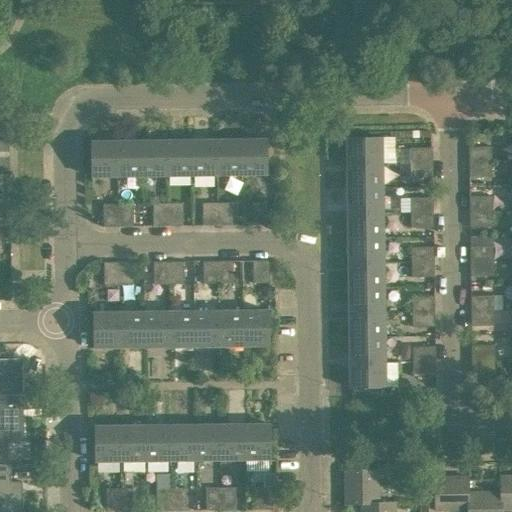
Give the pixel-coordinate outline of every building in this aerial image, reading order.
[(347,139),(347,165),(383,164),(383,139),(347,139)] [(267,140),(242,141),(242,176),(268,176),(267,140)] [(143,142),(144,177),(168,177),(168,141),(143,142)] [(168,141),(168,177),(193,177),(192,141),(168,141)] [(192,141),(193,177),(218,176),(217,141),(192,141)] [(242,176),(242,141),(217,141),(218,176),(242,176)] [(93,177),(118,177),(117,142),(93,142),(93,177)] [(117,142),(118,177),(144,177),(143,142),(117,142)] [(470,148),(470,164),(494,163),(494,148),(470,148)] [(412,149),(412,164),(434,164),(433,149),(412,149)] [(494,178),(494,163),(470,164),(470,179),(494,178)] [(383,164),(347,165),(348,189),(383,189),(383,164)] [(434,179),(434,164),(412,164),(412,179),(434,179)] [(383,189),(348,189),(348,214),(384,214),(383,189)] [(412,198),(412,214),(434,213),(434,198),(412,198)] [(470,198),(471,213),(494,213),(494,198),(470,198)] [(183,204),(169,205),(169,227),(184,227),(183,204)] [(204,227),(219,227),(218,204),(204,204),(204,227)] [(233,204),(218,204),(219,227),(233,226),(233,204)] [(253,204),(253,226),(268,226),(268,204),(253,204)] [(104,228),(119,228),(119,205),(104,205),(104,228)] [(134,205),(119,205),(119,228),(135,227),(134,205)] [(154,227),(169,227),(169,205),(154,205),(154,227)] [(434,229),(434,213),(412,214),(413,229),(434,229)] [(494,228),(494,213),(471,213),(471,228),(494,228)] [(348,239),(384,238),(384,214),(348,214),(348,239)] [(349,264),(384,264),(384,238),(348,239),(349,264)] [(471,247),(471,262),(494,262),(494,247),(471,247)] [(413,248),(413,263),(434,263),(434,248),(413,248)] [(254,285),(269,285),(269,262),(254,262),(254,285)] [(494,277),(494,262),(471,262),(471,277),(494,277)] [(155,286),(170,286),(169,263),(155,263),(155,286)] [(184,263),(169,263),(170,286),(184,285),(184,263)] [(205,285),(220,285),(219,263),(205,263),(205,285)] [(234,263),(219,263),(220,285),(235,285),(234,263)] [(434,278),(434,263),(413,263),(413,278),(434,278)] [(106,286),(121,286),(120,264),(105,264),(106,286)] [(135,264),(120,264),(121,286),(136,286),(135,264)] [(349,288),(384,287),(384,264),(349,264),(349,288)] [(349,314),(385,313),(384,287),(349,288),(349,314)] [(471,297),(471,312),(494,312),(494,297),(471,297)] [(413,298),(413,313),(435,313),(435,298),(413,298)] [(219,348),(219,312),(194,313),(195,348),(219,348)] [(244,347),(244,312),(219,312),(219,348),(244,347)] [(269,312),(244,312),(244,347),(270,347),(269,312)] [(494,327),(494,312),(471,312),(471,328),(494,327)] [(95,349),(120,349),(120,313),(94,313),(95,349)] [(120,313),(120,349),(145,349),(145,313),(120,313)] [(145,313),(145,349),(170,348),(170,313),(145,313)] [(170,313),(170,348),(195,348),(194,313),(170,313)] [(350,338),(385,337),(385,313),(349,314),(350,338)] [(435,328),(435,313),(413,313),(413,328),(435,328)] [(350,363),(385,363),(385,337),(350,338),(350,363)] [(472,347),(472,362),(495,362),(495,347),(472,347)] [(413,348),(413,362),(435,362),(435,348),(413,348)] [(10,365),(8,362),(2,363),(0,362),(0,394),(1,395),(22,395),(21,368),(10,368),(10,365)] [(435,377),(435,362),(413,362),(414,377),(435,377)] [(495,376),(495,362),(472,362),(472,376),(495,376)] [(385,388),(385,363),(350,363),(350,388),(385,388)] [(0,394),(0,437),(22,438),(22,406),(1,406),(1,395),(0,394)] [(198,462),(198,426),(172,427),(172,463),(198,462)] [(198,426),(198,462),(223,462),(222,426),(198,426)] [(222,426),(223,462),(247,462),(247,426),(222,426)] [(271,426),(247,426),(247,462),(271,462),(271,426)] [(96,463),(124,463),(124,427),(96,427),(96,463)] [(148,463),(148,427),(124,427),(124,463),(148,463)] [(172,463),(172,427),(148,427),(148,463),(172,463)] [(345,506),(362,505),(379,505),(379,503),(379,471),(345,471),(345,506)] [(156,474),(156,489),(170,489),(170,474),(156,474)] [(511,476),(500,477),(500,493),(501,511),(502,511),(511,510),(511,476)] [(0,511),(22,511),(22,483),(10,483),(10,477),(0,477),(0,511)] [(469,511),(468,493),(469,493),(469,477),(435,478),(436,511),(469,511)] [(279,511),(278,487),(255,488),(256,511),(272,511),(279,511)] [(186,488),(170,489),(170,511),(186,511),(186,488)] [(206,511),(223,511),(223,488),(206,488),(206,511)] [(239,488),(223,488),(223,511),(239,511),(239,488)] [(106,511),(121,511),(121,489),(106,489),(106,511)] [(137,511),(137,489),(121,489),(121,511),(137,511)] [(154,511),(170,511),(170,489),(156,489),(154,489),(154,511)] [(468,493),(469,511),(468,511),(502,511),(501,511),(500,493),(469,493),(468,493)] [(379,503),(379,505),(362,505),(361,511),(395,511),(395,503),(379,503)]
